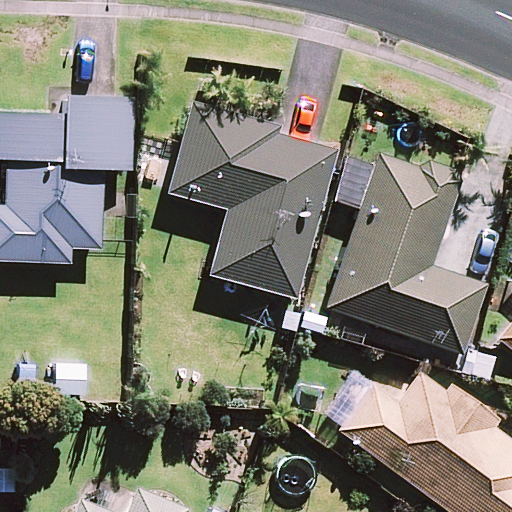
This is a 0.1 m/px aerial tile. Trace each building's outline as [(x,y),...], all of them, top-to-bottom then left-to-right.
[(130,92),(49,88),(48,110),(0,107),(0,154),(3,155),(1,200),(0,199),(0,257),(66,260),(67,244),(98,245),(101,165),(127,166),(130,92)] [(274,122),(188,100),(165,190),(223,205),(206,272),(291,294),(330,147),(271,132),(274,122)] [(414,164),(373,150),(369,162),(355,205),(321,304),(457,351),(482,280),(427,261),(456,177),(451,166),(425,157),(414,163),(414,164)] [(355,205),(369,162),(341,154),(330,198),(355,205)] [(511,311),(492,336),(511,352),(511,311)] [(511,511),(511,440),(489,424),(495,417),(446,381),(441,388),(415,369),(395,396),(369,377),(367,380),(336,422),(332,428),(447,511),(511,511)] [(322,412),(336,422),(367,380),(353,370),(322,412)] [(181,511),(184,505),(133,484),(121,511),(115,511),(76,496),(69,511),(181,511)]
